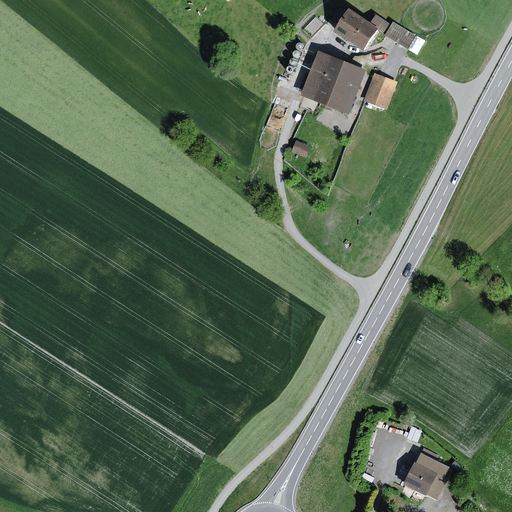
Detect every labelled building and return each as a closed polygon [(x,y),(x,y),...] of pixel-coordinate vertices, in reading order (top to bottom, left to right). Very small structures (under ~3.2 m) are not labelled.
[(370,24),(349,9),(334,30),(364,52),(379,30),(370,24)] [(376,14),(370,24),(379,30),(383,33),(390,23),(376,14)] [(416,36),(393,22),(386,35),(408,48),(416,36)] [(367,71),(318,51),(302,96),(349,115),(367,71)] [(398,82),(375,74),(365,101),(388,109),(398,82)] [(311,146),(296,141),(292,153),(307,158),(311,146)] [(424,448),(421,454),(436,461),(439,455),(424,448)] [(416,464),(436,474),(444,478),(449,469),(449,467),(436,461),(421,454),(416,464)] [(455,461),(451,466),(460,474),(464,469),(455,461)] [(415,464),(404,485),(426,496),(425,495),(436,474),(416,464),(415,464)] [(453,471),(449,469),(444,478),(436,474),(425,495),(437,501),(453,471)]
